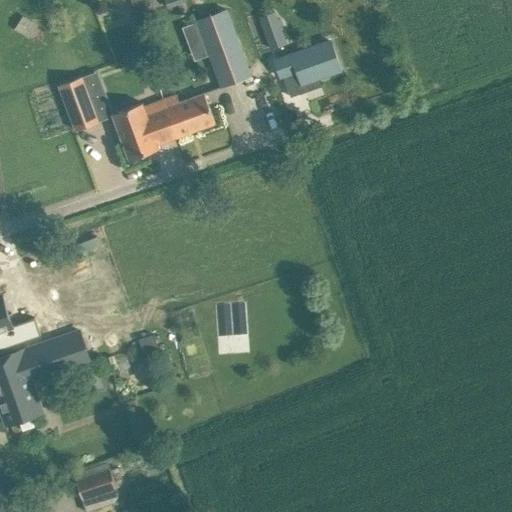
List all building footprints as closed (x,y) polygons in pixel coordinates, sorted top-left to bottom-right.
[(217,12),(196,19),(197,21),(210,55),(222,88),(252,77),(234,28),(227,8),(217,12)] [(271,47),(286,42),(275,10),(259,16),(271,47)] [(306,67),(310,81),(340,70),(330,40),(275,59),(281,76),(306,67)] [(76,130),(99,121),(82,76),(59,85),(76,130)] [(215,123),(204,92),(180,101),(177,94),(144,106),(143,102),(113,113),(129,159),(159,148),(158,144),(215,123)] [(2,295),(0,295),(0,348),(41,334),(35,317),(12,325),(2,295)] [(145,355),(159,350),(154,335),(140,339),(145,355)] [(46,340),(34,344),(0,355),(0,402),(7,424),(19,419),(23,429),(34,426),(31,415),(41,412),(29,376),(55,367),(46,340)] [(86,511),(121,500),(117,487),(125,484),(119,467),(76,482),(86,511)]
